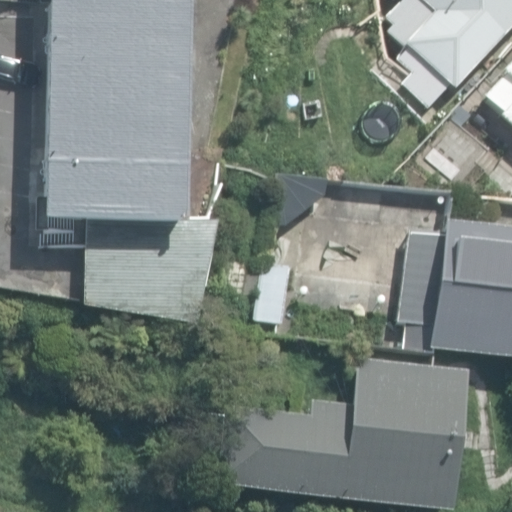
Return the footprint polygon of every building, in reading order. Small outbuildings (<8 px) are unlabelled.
[(78,315),(197,321),(202,226),(165,224),(168,0),(31,0),(29,224),(82,226),(78,315)] [(398,84),(426,109),(444,88),(448,92),(511,22),(511,0),(395,0),(397,1),(381,20),(387,27),(382,33),(402,51),(393,61),(407,74),(398,84)] [(494,118),(511,134),(511,58),(497,75),(499,77),(479,99),(497,115),(494,118)] [(390,231),(294,219),(284,291),(381,304),(390,231)] [(511,362),(511,235),(439,228),(438,233),(404,230),(394,324),(410,325),(409,338),(424,339),(423,351),(511,362)] [(250,322),(277,326),(285,268),(259,265),(250,322)] [(288,338),(336,344),(339,317),(292,311),(288,338)] [(210,486),(429,511),(443,511),(460,375),(350,362),(345,407),(307,403),(305,418),(219,408),(210,486)]
